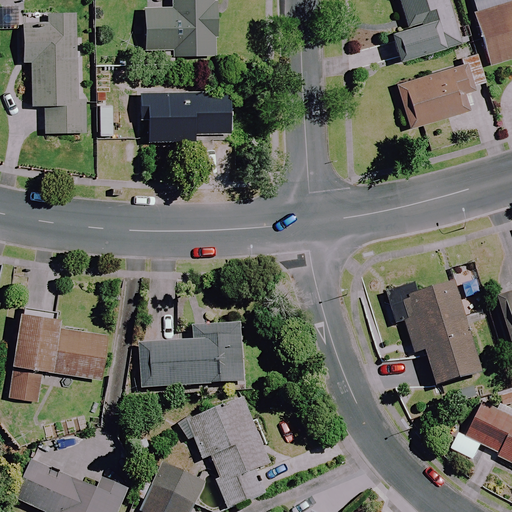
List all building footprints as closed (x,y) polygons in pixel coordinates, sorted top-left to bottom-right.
[(140,10),(139,50),(169,51),(169,58),(215,60),(217,2),(211,2),(211,0),(168,0),(169,11),(140,10)] [(457,46),(443,0),(395,0),(404,30),(387,35),(396,64),(457,46)] [(511,1),(471,15),(487,67),(511,59),(511,1)] [(73,38),(73,17),(43,17),(43,25),(20,25),(19,64),(29,64),(28,108),(42,108),(41,135),(83,135),(83,38),(73,38)] [(485,87),(477,61),(393,88),(407,131),(468,112),(462,94),(485,87)] [(228,93),(136,89),(136,108),(144,108),(142,143),(190,145),(191,134),(226,135),(228,93)] [(479,376),(451,287),(393,305),(409,359),(422,355),(433,391),(479,376)] [(511,346),(511,296),(499,300),(511,346)] [(57,321),(16,316),(6,400),(35,403),(39,374),(98,381),(103,335),(56,329),(57,321)] [(139,391),(216,386),(244,385),(240,326),(191,328),(192,344),(137,347),(139,391)] [(511,417),(511,418),(482,403),(462,440),(511,466),(511,417)] [(279,489),(245,406),(225,414),(221,405),(177,423),(185,442),(191,439),(201,464),(206,462),(225,511),(279,489)] [(96,492),(29,465),(14,503),(36,511),(116,511),(126,491),(100,480),(96,492)] [(190,511),(193,506),(203,485),(160,466),(151,487),(139,511),(190,511)]
